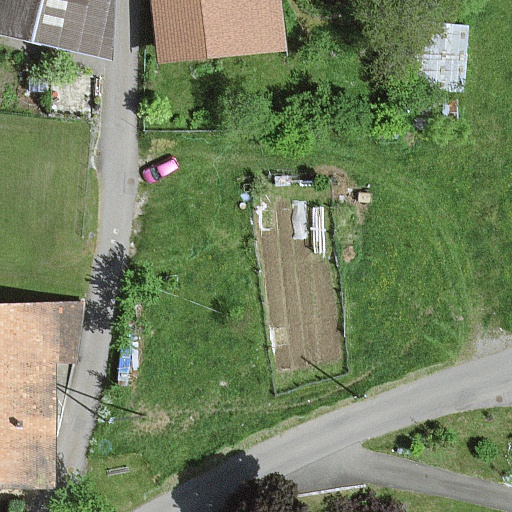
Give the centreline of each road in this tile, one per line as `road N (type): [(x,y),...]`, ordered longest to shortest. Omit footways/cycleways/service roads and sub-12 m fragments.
road 1 (residential): [(44,511),(91,361),(107,274),(127,0)]
road 2 (unclassified): [(175,511),(382,410),(511,366)]
